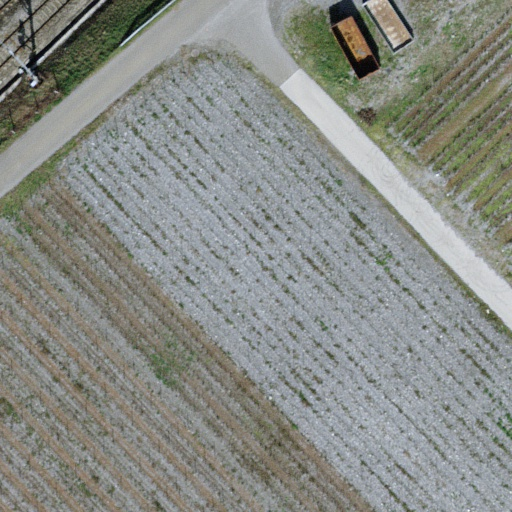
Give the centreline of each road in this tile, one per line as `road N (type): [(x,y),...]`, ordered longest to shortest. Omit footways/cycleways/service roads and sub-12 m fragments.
road 1 (track): [(511,324),(216,17)]
road 2 (track): [(236,0),(0,192)]
